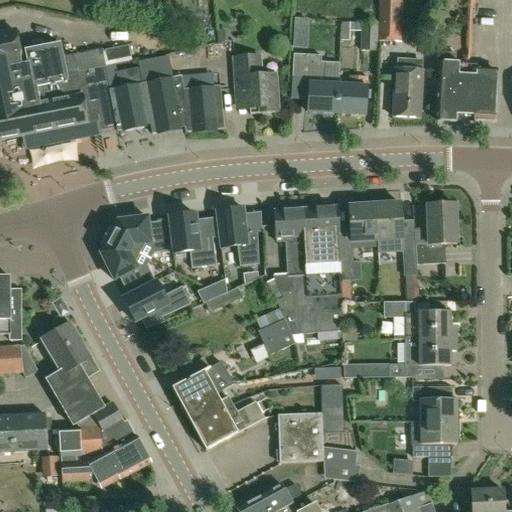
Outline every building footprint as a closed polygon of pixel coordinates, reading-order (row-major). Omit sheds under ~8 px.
[(379,0),(377,43),(402,43),(402,0),(379,0)] [(479,0),(462,0),(462,65),(479,65),(479,0)] [(376,24),(360,24),(340,24),(340,42),(349,43),(349,32),(360,33),(360,52),(376,52),(376,24)] [(99,132),(115,129),(109,91),(120,89),(116,66),(65,76),(59,47),(25,53),(27,66),(20,67),(19,62),(20,61),(14,32),(0,34),(0,142),(21,138),(24,150),(100,136),(99,132)] [(84,44),(66,46),(68,58),(86,55),(84,44)] [(474,101),(459,100),(461,70),(454,70),(455,55),(436,54),(435,78),(439,78),(437,116),(474,119),(474,101)] [(309,82),(309,86),(307,113),(336,115),(337,87),(338,65),(320,64),(320,57),(292,56),(291,81),(309,82)] [(259,59),(232,60),(236,113),(248,112),(249,117),(277,115),(274,77),(260,78),(259,59)] [(420,119),(422,72),(422,62),(397,61),(396,71),(394,71),(392,117),(420,119)] [(494,72),(461,70),(459,100),(474,101),(474,119),(491,120),(494,72)] [(181,78),(120,89),(109,91),(115,129),(116,132),(150,127),(151,135),(185,129),(185,134),(223,131),(219,88),(183,91),(181,78)] [(349,87),(337,87),(336,115),(365,116),(366,89),(364,88),(365,79),(350,78),(349,87)] [(400,205),(374,206),(376,242),(388,241),(389,250),(401,249),(403,277),(415,276),(415,265),(414,247),(402,247),(400,205)] [(413,230),(414,247),(415,265),(444,264),(444,246),(455,245),(454,205),(426,207),(427,230),(413,230)] [(246,231),(243,206),(216,209),(221,246),(237,244),(240,265),(259,262),(258,230),(246,231)] [(376,242),(374,206),(348,207),(350,243),(376,242)] [(335,208),(311,210),(314,253),(301,254),(303,277),(339,275),(338,251),(335,208)] [(340,280),(339,275),(303,277),(301,254),(314,253),(311,210),(274,212),(275,243),(299,242),(301,254),(290,255),(291,264),(286,264),(287,276),(273,277),(274,280),(267,284),(279,311),(283,321),(290,337),(302,336),(316,334),(317,343),(337,342),(337,332),(343,332),(341,305),(340,280)] [(199,238),(195,212),(169,216),(172,244),(173,252),(189,250),(192,267),(216,264),(213,236),(199,238)] [(152,247),(149,218),(118,222),(115,229),(117,230),(113,240),(143,256),(147,248),(152,247)] [(139,264),(143,256),(113,240),(108,249),(105,248),(101,255),(115,282),(141,269),(139,264)] [(173,252),(172,244),(162,246),(163,255),(174,254),(173,252)] [(351,250),(338,251),(339,275),(340,280),(353,279),(351,250)] [(159,282),(154,273),(145,277),(150,287),(157,283),(159,282)] [(21,290),(9,290),(9,279),(0,278),(0,336),(9,337),(10,343),(21,343),(21,290)] [(227,294),(225,280),(205,289),(220,297),(227,294)] [(191,306),(183,288),(164,298),(157,283),(150,287),(124,299),(136,324),(159,312),(162,319),(191,306)] [(203,304),(220,297),(205,289),(197,292),(203,304)] [(243,300),(241,297),(238,290),(204,304),(208,315),(243,300)] [(60,321),(70,314),(60,299),(50,305),(60,321)] [(448,313),(443,313),(443,306),(427,307),(427,313),(418,313),(418,315),(414,315),(414,303),(384,304),(384,319),(404,319),(404,341),(455,340),(455,328),(449,328),(448,313)] [(302,341),(302,336),(290,337),(283,321),(279,311),(255,321),(260,332),(257,333),(268,357),(294,346),(298,363),(302,362),(300,351),(298,344),(302,344),(302,343),(302,341)] [(76,424),(79,429),(99,428),(100,437),(123,424),(112,403),(103,408),(86,380),(97,374),(89,362),(90,360),(68,325),(40,342),(57,370),(44,378),(73,426),(76,424)] [(455,353),(455,340),(404,341),(404,365),(389,365),(388,377),(414,377),(414,366),(450,366),(450,353),(455,353)] [(0,375),(21,374),(19,348),(0,349),(0,375)] [(221,393),(233,387),(231,384),(238,380),(234,372),(227,376),(221,363),(208,370),(171,390),(183,413),(221,392),(221,393)] [(349,400),(348,386),(334,387),(335,401),(349,400)] [(418,401),(419,422),(456,422),(456,399),(451,399),(451,387),(411,388),(411,401),(418,401)] [(220,413),(232,406),(227,398),(225,399),(221,393),(221,392),(183,413),(195,434),(223,418),(220,413)] [(205,453),(264,419),(255,403),(236,414),(232,406),(220,413),(223,418),(195,434),(205,453)] [(0,454),(47,451),(44,415),(0,417),(0,454)] [(321,416),(277,418),(279,465),(323,463),(322,449),(321,416)] [(96,480),(100,489),(119,480),(120,481),(150,465),(127,422),(123,424),(100,437),(99,428),(79,429),(59,430),(60,458),(61,478),(61,482),(76,481),(96,480)] [(457,445),(456,422),(419,422),(419,444),(411,444),(412,458),(427,458),(427,477),(450,477),(450,458),(452,458),(452,446),(457,445)] [(357,453),(322,449),(323,463),(356,467),(357,453)] [(61,478),(60,458),(40,460),(42,479),(61,478)] [(356,467),(323,463),(324,481),(358,484),(360,468),(356,467)] [(238,511),(277,511),(292,504),(302,499),(295,485),(284,490),(282,487),(270,493),(269,493),(237,509),(238,511)] [(503,511),(503,491),(471,492),(471,511),(503,511)] [(407,511),(430,504),(426,492),(367,511),(407,511)]
